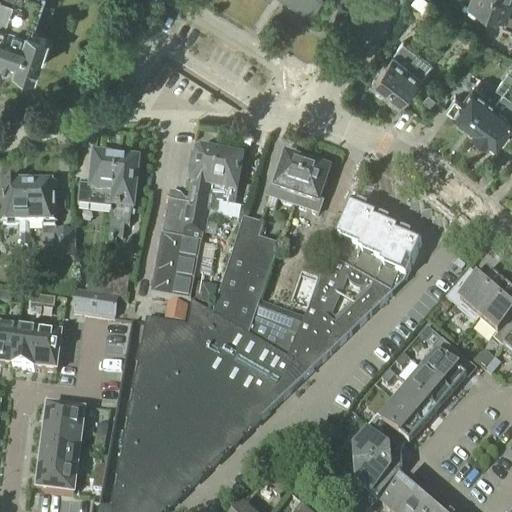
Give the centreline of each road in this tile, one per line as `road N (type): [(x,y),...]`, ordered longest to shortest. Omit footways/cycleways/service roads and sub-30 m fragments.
road 1 (residential): [(321,123),(239,88),(224,102),(119,106),(0,138)]
road 2 (residential): [(511,241),(383,148),(321,123)]
road 3 (residential): [(81,344),(75,396),(24,392),(7,511)]
road 4 (residential): [(321,123),(329,78),(370,40),(388,0)]
